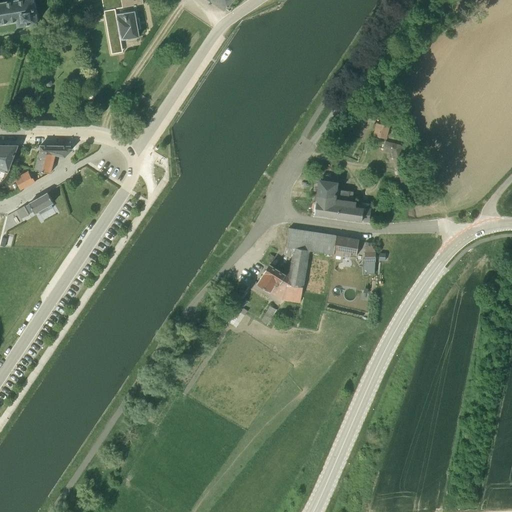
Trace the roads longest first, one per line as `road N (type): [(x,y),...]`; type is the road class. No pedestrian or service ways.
road 1 (tertiary): [(459,241),(385,347),(311,511)]
road 2 (unclassified): [(0,375),(126,188),(130,156)]
road 3 (unclassified): [(410,0),(304,148),(269,212)]
road 4 (unclassified): [(259,0),(220,25),(130,156)]
road 5 (residential): [(459,241),(441,227),(333,226),(269,212)]
road 6 (track): [(185,0),(116,98),(100,136)]
road 7 (residential): [(0,204),(116,140)]
